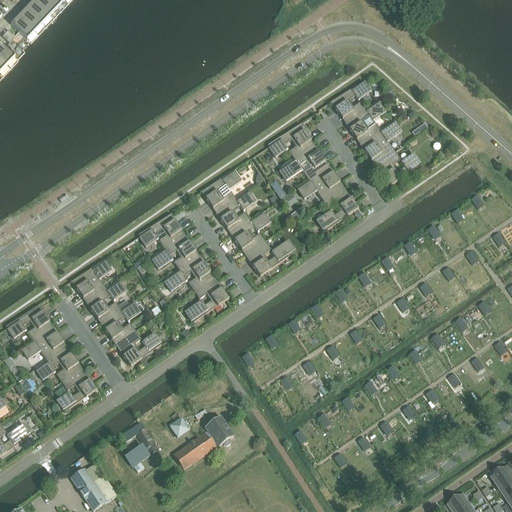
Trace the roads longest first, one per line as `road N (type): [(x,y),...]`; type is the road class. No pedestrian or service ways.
road 1 (secondary): [(413,67),(368,30),(321,33),(0,254)]
road 2 (secondary): [(0,274),(320,52),(359,42),(413,67)]
road 3 (residential): [(255,306),(385,216),(325,126)]
road 4 (residential): [(377,511),(511,422)]
road 5 (residential): [(125,396),(255,306)]
road 6 (residential): [(0,482),(125,396)]
road 7 (secondary): [(511,154),(413,67)]
